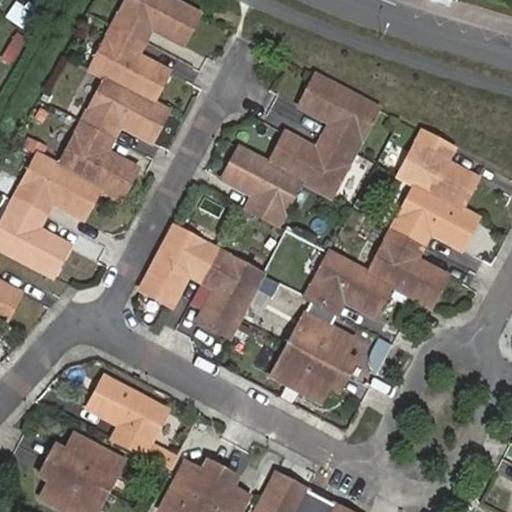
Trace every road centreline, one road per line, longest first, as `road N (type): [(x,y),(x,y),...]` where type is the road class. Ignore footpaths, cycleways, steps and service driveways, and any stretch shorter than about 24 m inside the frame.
road 1 (residential): [(261,52),(91,327)]
road 2 (residential): [(91,327),(370,471)]
road 3 (residential): [(370,471),(400,487),(453,488),(510,375)]
road 4 (tertiary): [(333,0),(511,55)]
road 5 (residential): [(370,471),(437,349),(475,347)]
road 6 (residential): [(91,327),(48,347),(0,402)]
